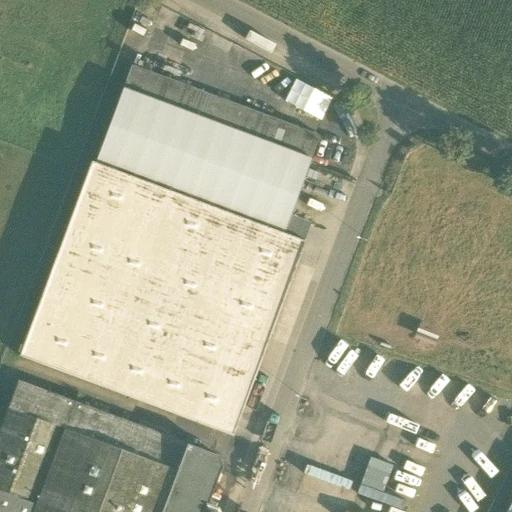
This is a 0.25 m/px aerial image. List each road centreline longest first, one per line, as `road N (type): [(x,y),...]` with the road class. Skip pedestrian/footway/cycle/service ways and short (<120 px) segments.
road 1 (residential): [(402,97),(249,511)]
road 2 (residential): [(211,0),(402,97)]
road 3 (residential): [(402,97),(511,155)]
